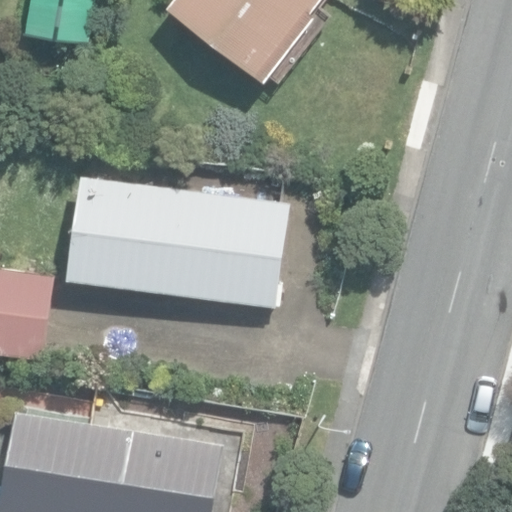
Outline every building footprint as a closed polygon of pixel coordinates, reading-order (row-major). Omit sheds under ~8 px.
[(35,0),(31,31),(94,41),(100,0),(35,0)] [(176,0),(174,4),(270,76),(327,0),(176,0)] [(74,273),(282,301),(296,198),(88,170),(74,273)] [(0,350),(46,357),(58,273),(0,264),(0,350)] [(0,421),(0,511),(216,511),(227,441),(20,409),(0,421)]
